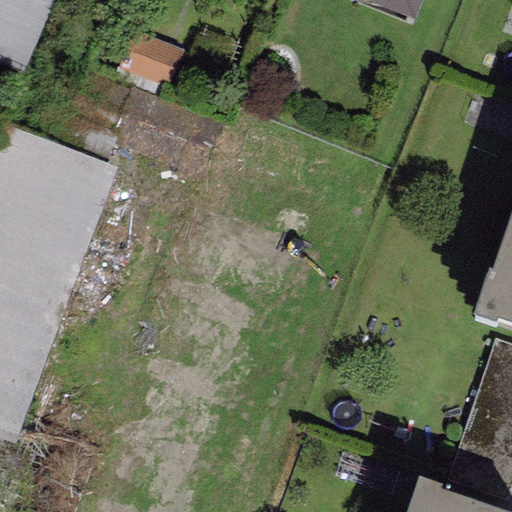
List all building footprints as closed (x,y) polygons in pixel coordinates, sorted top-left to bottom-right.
[(0,0),(0,66),(23,77),(55,0),(0,0)] [(424,0),(353,0),(352,3),(414,28),(424,0)] [(119,174),(1,131),(0,134),(0,437),(19,444),(119,174)] [(511,214),(474,331),(511,343),(511,214)] [(480,511),(419,492),(412,511),(480,511)]
